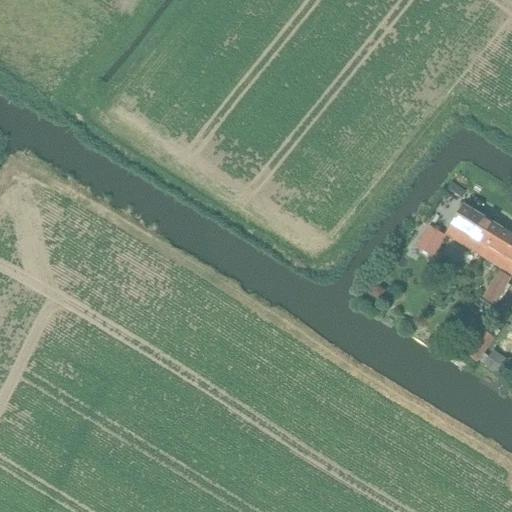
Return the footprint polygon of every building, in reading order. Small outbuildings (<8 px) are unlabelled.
[(451,183),(447,189),(461,198),(465,192),(451,183)] [(447,234),(455,240),(484,258),(502,228),(473,210),(465,206),(447,234)] [(511,234),(502,228),(484,258),(511,275),(511,234)] [(446,236),(434,229),(422,251),(434,258),(446,236)] [(495,305),(511,279),(500,272),(484,299),(495,305)] [(376,285),(369,295),(379,302),(386,293),(376,285)] [(466,353),(478,363),(495,340),(483,331),(466,353)] [(511,364),(493,351),(484,365),(503,379),(511,366),(511,364)]
